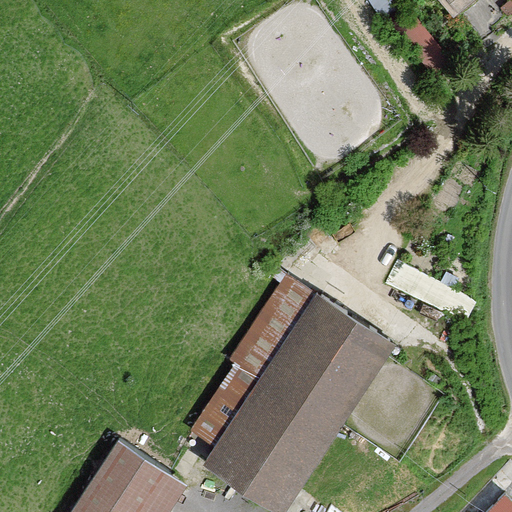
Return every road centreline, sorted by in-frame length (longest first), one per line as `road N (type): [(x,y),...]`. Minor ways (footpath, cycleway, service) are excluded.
road 1 (track): [(511,41),(336,281)]
road 2 (track): [(446,133),(354,0)]
